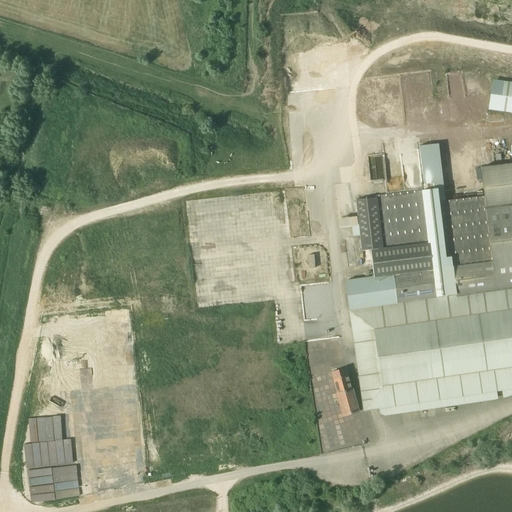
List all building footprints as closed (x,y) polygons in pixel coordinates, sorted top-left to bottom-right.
[(511,81),(510,82),(492,79),(488,110),(511,113),(511,81)] [(511,164),(481,168),(485,196),(446,201),(438,144),(419,146),(424,190),(378,196),(378,198),(356,200),(362,252),(370,250),(373,277),(345,281),(350,311),(349,311),(355,355),(363,411),(379,409),(379,414),(384,416),(501,400),(511,395),(511,164)] [(287,208),(278,209),(279,220),(289,219),(291,236),(308,234),(304,187),(285,188),(287,208)] [(189,221),(191,243),(211,241),(227,240),(226,231),(220,232),(218,219),(189,221)] [(211,242),(192,244),(192,255),(212,254),(211,242)] [(196,287),(197,294),(212,294),(212,286),(196,287)] [(336,389),(350,385),(348,376),(346,368),(331,373),(334,380),(333,380),(336,389)] [(340,405),(356,401),(352,390),(350,385),(336,389),(337,394),(340,405)] [(343,416),(359,412),(356,401),(340,405),(343,416)] [(460,434),(464,441),(476,434),(473,428),(460,434)] [(418,453),(406,458),(410,467),(422,462),(418,453)]
